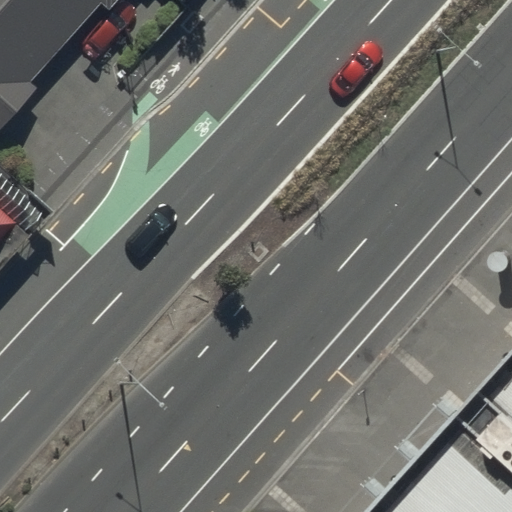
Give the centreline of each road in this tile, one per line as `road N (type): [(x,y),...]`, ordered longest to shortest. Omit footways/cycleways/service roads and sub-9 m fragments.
road 1 (primary): [(511,79),(125,511)]
road 2 (primary): [(0,422),(381,0)]
